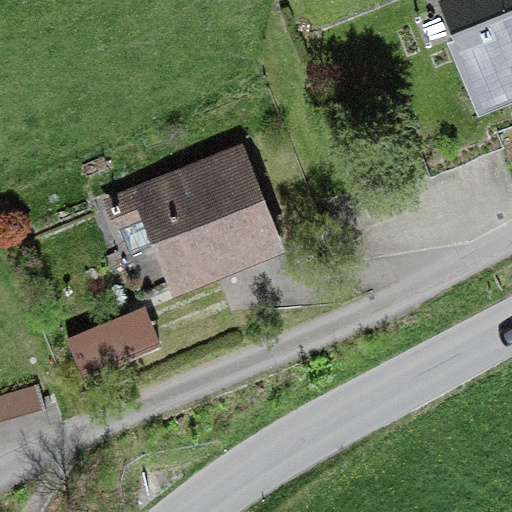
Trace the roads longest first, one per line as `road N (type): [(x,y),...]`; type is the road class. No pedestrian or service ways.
road 1 (residential): [(511,238),(0,479)]
road 2 (tertiary): [(192,511),(299,436),(511,324)]
